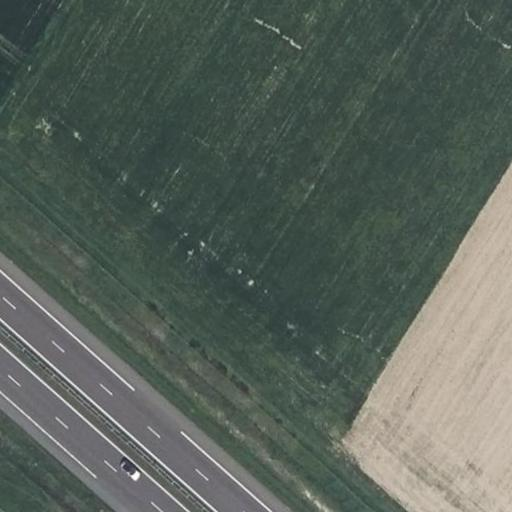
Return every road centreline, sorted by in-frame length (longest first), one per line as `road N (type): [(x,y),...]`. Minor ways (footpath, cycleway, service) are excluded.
road 1 (motorway): [(246,511),(0,292)]
road 2 (track): [(0,154),(190,325)]
road 3 (motorway): [(0,365),(165,511)]
